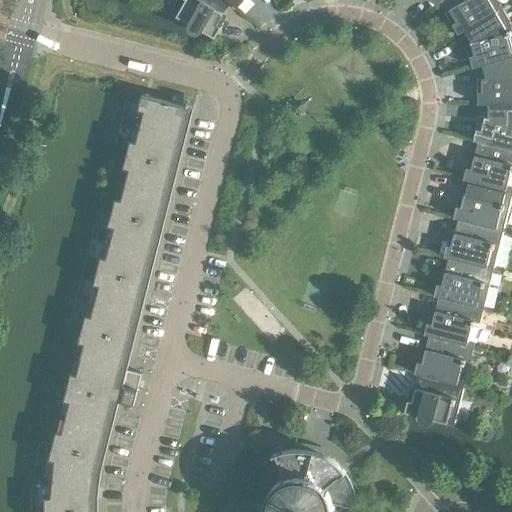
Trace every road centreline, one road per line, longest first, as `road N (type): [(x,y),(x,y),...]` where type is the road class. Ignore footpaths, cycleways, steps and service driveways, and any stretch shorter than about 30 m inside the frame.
road 1 (residential): [(355,409),(426,127),(425,79),(402,40),(382,25),(337,14),(277,36),(228,93)]
road 2 (residential): [(168,360),(228,93)]
road 3 (residential): [(228,93),(215,80),(22,34)]
road 4 (residential): [(136,511),(168,360)]
road 5 (residential): [(355,409),(233,377)]
